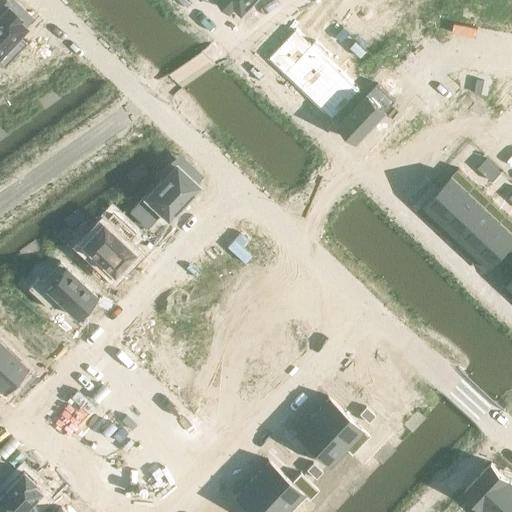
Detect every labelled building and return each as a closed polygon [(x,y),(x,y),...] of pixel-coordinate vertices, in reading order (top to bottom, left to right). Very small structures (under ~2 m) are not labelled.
[(225,0),(234,7),(235,6),(243,13),(254,0),(225,0)] [(0,63),(3,67),(26,42),(18,35),(26,26),(19,19),(20,17),(7,5),(5,8),(2,5),(0,6),(0,63)] [(327,16),(319,25),(325,31),(333,22),(327,16)] [(333,22),(325,31),(330,36),(339,27),(333,22)] [(297,27),(269,57),(285,72),(284,73),(284,74),(313,43),(297,27)] [(32,38),(6,65),(15,74),(16,73),(36,91),(46,81),(47,82),(50,78),(53,81),(72,62),(47,38),(40,46),(32,38)] [(313,43),(284,74),(285,74),(286,73),(300,87),(299,88),(300,88),(329,58),(313,43)] [(359,46),(350,55),(356,60),(364,51),(359,46)] [(364,51),(356,60),(362,66),(370,57),(364,51)] [(329,58),(300,88),(300,89),(302,88),(316,102),(315,103),(316,103),(345,72),(329,58)] [(345,72),(316,103),(316,104),(317,103),(333,118),(361,88),(345,72)] [(378,82),(339,123),(358,141),(396,100),(378,82)] [(391,144),(380,155),(387,162),(400,175),(400,174),(402,176),(432,144),(410,123),(408,125),(399,117),(382,135),(391,144)] [(487,158),(478,167),(485,174),(494,164),(487,158)] [(494,164),(485,174),(492,181),(501,171),(494,164)] [(145,194),(130,211),(147,227),(161,212),(167,217),(197,185),(176,165),(146,196),(145,194)] [(459,167),(424,204),(442,220),(476,184),(459,167)] [(476,184),(442,220),(457,235),(492,199),(476,184)] [(492,199),(457,235),(473,250),(507,213),(492,199)] [(112,212),(81,244),(104,265),(102,267),(111,275),(112,273),(114,275),(115,273),(126,261),(127,262),(128,260),(128,259),(133,254),(133,255),(135,253),(125,244),(135,234),(112,212)] [(511,217),(507,213),(473,250),(490,266),(503,253),(511,261),(511,260),(511,217)] [(37,278),(27,288),(49,308),(57,300),(75,317),(96,295),(60,261),(41,281),(37,278)] [(23,305),(4,326),(37,357),(39,355),(39,356),(41,355),(40,354),(47,346),(48,347),(49,346),(48,345),(50,343),(48,341),(56,334),(39,318),(48,308),(24,286),(12,299),(13,300),(15,298),(23,305)] [(0,388),(4,393),(26,369),(0,343),(0,388)] [(373,357),(353,378),(386,409),(406,388),(373,357)] [(311,413),(310,413),(352,453),(369,435),(327,395),(327,396),(329,398),(313,415),(311,413)] [(366,406),(359,413),(368,422),(375,415),(366,406)] [(294,431),(293,432),(328,465),(344,447),(351,454),(352,453),(310,413),(310,414),(312,416),(296,433),(294,431)] [(126,414),(121,419),(131,429),(136,424),(126,414)] [(0,470),(11,459),(0,448),(0,470)] [(251,476),(250,477),(288,511),(289,511),(305,496),(308,499),(318,489),(300,472),(291,481),(268,459),(267,459),(269,461),(253,478),(251,476)] [(492,461),(464,491),(481,506),(508,477),(492,461)] [(313,462),(306,469),(315,478),(322,471),(313,462)] [(23,470),(0,494),(0,509),(3,511),(36,511),(43,506),(34,498),(41,491),(33,484),(35,482),(33,480),(32,479),(26,473),(25,472),(23,470)] [(234,494),(233,495),(251,511),(288,511),(250,477),(252,479),(236,496),(234,494)] [(511,480),(508,477),(481,506),(486,511),(506,511),(511,506),(511,480)]
